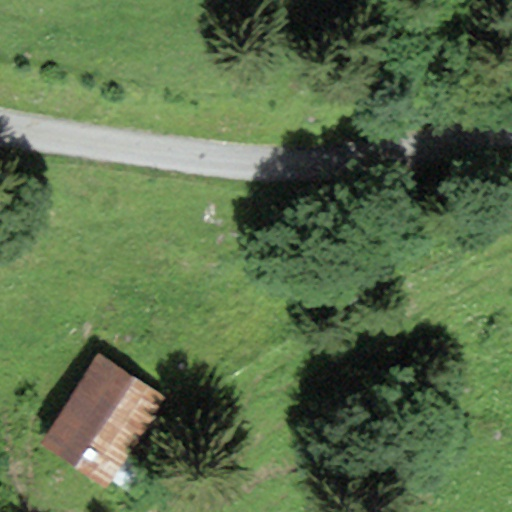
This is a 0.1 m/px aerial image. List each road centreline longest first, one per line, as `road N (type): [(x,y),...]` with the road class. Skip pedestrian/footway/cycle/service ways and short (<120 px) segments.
road 1 (unclassified): [(0,122),(282,162),(346,162),(511,131)]
road 2 (track): [(180,382),(260,318),(389,253),(511,205)]
